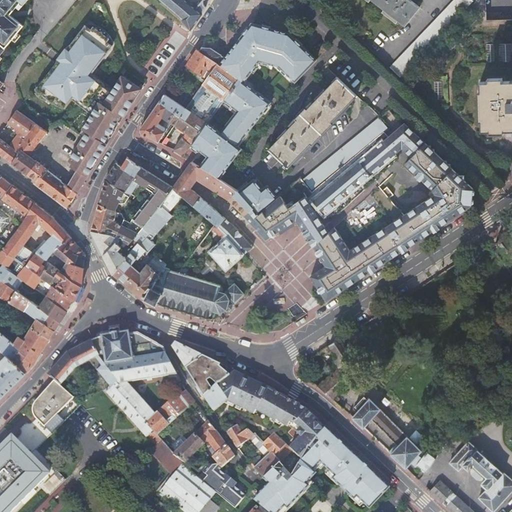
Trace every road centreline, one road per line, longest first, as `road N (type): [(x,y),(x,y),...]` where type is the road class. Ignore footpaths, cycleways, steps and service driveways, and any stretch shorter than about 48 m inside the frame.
road 1 (residential): [(507,203),(300,16),(234,0)]
road 2 (tertiary): [(507,203),(301,338)]
road 3 (tertiary): [(261,365),(324,408),(435,511)]
road 4 (residential): [(162,321),(187,386),(257,480)]
road 5 (residential): [(125,139),(222,0)]
road 6 (residential): [(0,412),(111,299)]
road 7 (residential): [(73,0),(0,107)]
